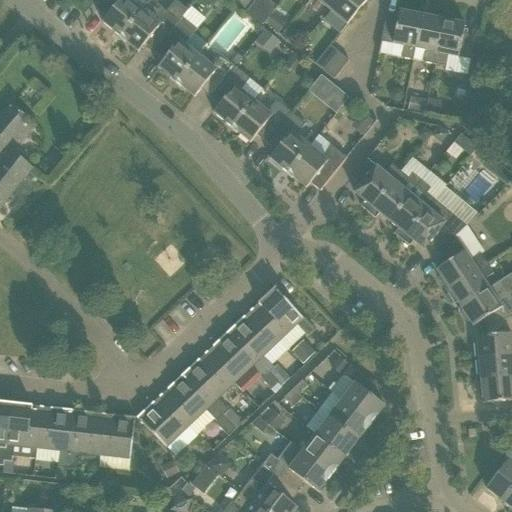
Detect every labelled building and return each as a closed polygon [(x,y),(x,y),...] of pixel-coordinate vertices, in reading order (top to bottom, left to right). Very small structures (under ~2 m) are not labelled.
[(104,0),(97,9),(106,17),(102,22),(114,32),(114,33),(120,38),(143,9),(131,0),(104,0)] [(175,0),(167,11),(165,10),(153,0),(151,0),(143,9),(120,38),(126,42),(138,52),(145,44),(155,52),(179,22),(183,18),(188,11),(175,0)] [(245,11),(253,1),(252,0),(235,0),(234,2),(245,11)] [(310,0),(305,6),(322,20),(330,11),(338,0),(310,0)] [(367,0),(338,0),(330,11),(347,25),(367,0)] [(270,16),(254,2),(245,13),(261,27),(264,22),(270,16)] [(386,19),(379,54),(413,60),(422,15),(422,16),(423,12),(407,9),(406,12),(399,11),(397,21),(386,19)] [(274,13),(265,23),(278,34),(287,23),(274,13)] [(413,60),(432,65),(432,64),(434,65),(444,17),(429,14),(428,17),(422,16),(422,15),(413,60)] [(470,60),(471,56),(475,37),(463,34),(465,24),(458,23),(459,20),(444,17),(434,65),(446,67),(448,56),(470,60)] [(170,78),(176,83),(198,56),(208,44),(207,43),(206,44),(193,33),(197,30),(183,18),(179,22),(155,52),(164,60),(158,68),(170,78)] [(289,28),(282,36),(282,37),(292,45),(299,35),(289,28)] [(270,54),(280,43),(265,30),(255,42),(270,54)] [(349,61),(330,45),(315,64),(334,79),(349,61)] [(295,74),(305,62),(294,53),(284,65),(295,74)] [(237,54),(230,63),(235,67),(242,58),(237,54)] [(221,55),(212,66),(198,56),(176,83),(182,88),(195,98),(201,90),(210,98),(235,67),(221,55)] [(232,128),(255,100),(241,89),(250,79),(235,67),(210,98),(220,105),(214,113),(226,123),(226,124),(232,128)] [(322,76),(312,89),(325,100),(336,87),(322,76)] [(372,95),(381,98),(383,89),(374,86),(372,95)] [(409,110),(424,113),(426,99),(411,96),(409,110)] [(426,111),(439,114),(442,101),(429,99),(426,111)] [(291,112),(277,100),(268,112),(255,100),(232,128),(238,133),(250,143),(257,135),(266,143),(291,112)] [(0,115),(0,210),(35,171),(10,149),(33,123),(11,103),(0,115)] [(310,146),(297,135),(305,124),(291,112),(266,143),(276,151),(270,158),(282,169),(288,174),(310,146)] [(362,136),(374,122),(362,112),(351,126),(362,136)] [(332,120),(325,130),(329,133),(336,123),(332,120)] [(449,134),(439,126),(433,134),(431,136),(441,143),(449,134)] [(431,136),(433,134),(425,127),(418,136),(426,143),(431,136)] [(478,148),(461,134),(454,143),(471,157),(478,148)] [(310,183),(320,191),(347,158),(319,135),(310,146),(288,174),(294,179),(294,178),(306,188),(310,183)] [(368,212),(401,172),(392,165),(385,174),(367,159),(351,178),(361,186),(354,193),(364,201),(360,206),(368,212)] [(511,181),(511,176),(499,165),(492,174),(507,186),(511,181)] [(389,221),(422,181),(412,174),(409,178),(401,172),(368,212),(376,219),(380,214),(389,221)] [(402,240),(435,200),(426,193),(430,188),(422,181),(389,221),(398,229),(394,234),(402,240)] [(428,244),(437,251),(438,253),(467,226),(435,200),(402,240),(410,246),(414,241),(424,250),(428,244)] [(485,252),(467,226),(438,253),(445,264),(436,270),(440,276),(438,278),(446,291),(487,264),(481,255),(485,252)] [(493,274),(487,264),(446,291),(455,304),(457,302),(461,307),(461,308),(490,289),(490,288),(484,280),(493,274)] [(511,274),(499,282),(490,288),(490,289),(461,308),(461,307),(458,309),(467,322),(469,321),(473,326),(484,319),(487,327),(511,317),(511,296),(511,295),(511,274)] [(281,341),(297,327),(305,335),(313,329),(278,292),(275,289),(276,288),(275,287),(258,304),(261,307),(255,314),(281,341)] [(274,368),(264,357),(281,341),(255,314),(248,320),(245,317),(229,332),(269,374),(269,373),(274,368)] [(511,356),(511,317),(487,327),(490,336),(477,337),(478,344),(474,344),(476,360),(511,356)] [(216,350),(209,356),(235,384),(243,392),(260,377),(263,379),(269,374),(229,332),(213,346),(216,350)] [(292,352),(303,364),(315,353),(304,340),(292,352)] [(199,359),(183,374),(236,430),(243,423),(230,409),(229,411),(219,401),(235,384),(209,356),(202,363),(199,359)] [(511,378),(511,356),(476,360),(477,375),(480,375),(481,381),(511,378)] [(338,357),(330,367),(341,376),(349,366),(338,357)] [(330,392),(332,394),(333,393),(342,400),(372,423),(385,406),(355,383),(354,384),(350,381),(357,370),(350,365),(343,375),(343,376),(330,392)] [(272,377),(281,386),(289,379),(280,369),(272,377)] [(272,377),(269,373),(269,374),(263,379),(261,381),(271,391),(278,384),(272,377)] [(216,423),(229,436),(236,430),(183,374),(167,389),(171,393),(164,399),(191,427),(208,411),(218,422),(216,423)] [(483,397),(483,404),(511,401),(511,378),(481,381),(478,381),(479,397),(483,397)] [(294,389),(300,395),(309,387),(303,381),(294,389)] [(300,395),(294,389),(284,398),(293,407),(302,398),(300,395)] [(332,394),(319,410),(329,418),(358,440),(371,424),(372,423),(342,400),(333,393),(332,394)] [(138,418),(167,449),(191,427),(164,399),(157,406),(154,402),(137,418),(137,419),(138,418)] [(0,465),(3,466),(4,462),(11,403),(0,402),(0,465)] [(11,403),(4,462),(11,463),(13,446),(36,449),(41,412),(32,411),(32,406),(11,403)] [(41,412),(36,449),(59,452),(57,468),(55,467),(54,479),(64,481),(66,468),(72,410),(51,408),(51,413),(41,412)] [(268,408),(259,416),(275,432),(285,422),(271,409),(270,411),(268,408)] [(76,454),(98,457),(103,419),(94,418),(94,413),(72,410),(66,468),(74,469),(76,454)] [(329,418),(319,410),(306,427),(315,434),(345,457),(358,440),(329,418)] [(100,457),(131,461),(135,418),(113,415),(113,420),(103,419),(98,457),(100,457)] [(315,434),(301,451),(332,475),(332,474),(345,457),(315,434)] [(269,470),(270,469),(276,474),(297,490),(304,481),(318,492),(331,475),(332,475),(301,451),(291,443),(277,460),(271,455),(263,465),(269,470)] [(511,491),(511,461),(509,459),(486,489),(504,502),(511,491)] [(167,479),(179,473),(173,461),(161,467),(167,479)] [(3,473),(13,475),(13,474),(14,463),(11,463),(4,462),(3,466),(3,473)] [(297,490),(276,474),(270,469),(269,470),(263,465),(241,492),(266,511),(293,511),(298,507),(291,502),(291,498),(296,491),(299,493),(299,492),(297,490)] [(214,482),(219,476),(208,467),(203,474),(214,482)] [(179,490),(187,483),(181,477),(169,488),(172,497),(179,490)] [(172,497),(169,488),(154,487),(153,495),(172,497)] [(179,490),(172,497),(170,511),(173,511),(183,511),(188,510),(192,500),(191,499),(185,495),(179,490)] [(116,501),(125,509),(133,500),(124,492),(116,501)] [(266,511),(241,492),(225,511),(266,511)]
